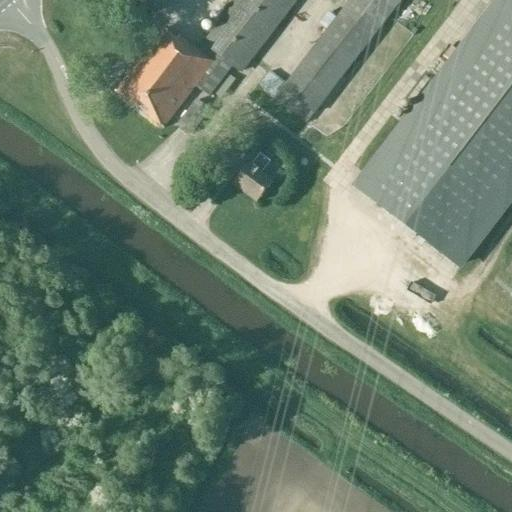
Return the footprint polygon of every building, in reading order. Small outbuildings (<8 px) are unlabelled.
[(138,12),(122,0),(116,0),(111,7),(130,22),(138,12)] [(237,0),(203,45),(204,45),(199,51),(179,36),(177,39),(163,29),(115,91),(164,128),(195,87),(202,92),(217,72),(224,61),(240,73),(296,0),(237,0)] [(133,0),(154,16),(166,0),(133,0)] [(326,32),(285,85),(269,73),(258,87),(273,98),(272,99),(306,124),(400,0),(350,0),(336,19),(328,12),(318,24),(326,32)] [(511,6),(504,0),(502,0),(357,189),(457,266),(511,194),(511,6)] [(234,82),(225,74),(210,94),(219,101),(234,82)] [(247,104),(267,120),(278,106),(258,90),(247,104)] [(176,125),(191,136),(209,111),(194,100),(176,125)] [(327,127),(309,130),(312,147),(330,143),(327,127)] [(265,141),(255,133),(243,149),(253,157),(265,141)] [(269,163),(259,155),(251,165),(249,163),(233,184),(256,202),(273,181),(261,172),(269,163)]
